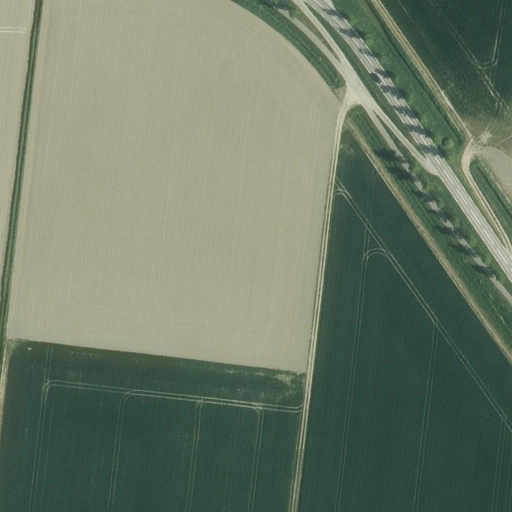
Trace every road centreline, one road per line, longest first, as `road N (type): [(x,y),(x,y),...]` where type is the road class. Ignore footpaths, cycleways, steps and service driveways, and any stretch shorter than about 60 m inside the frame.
road 1 (track): [(292,511),(336,136),(355,92)]
road 2 (secondary): [(511,271),(363,52),(312,0)]
road 3 (track): [(511,254),(466,173),(474,147)]
